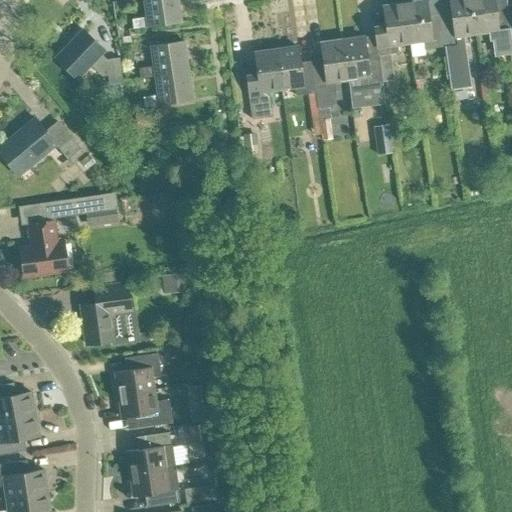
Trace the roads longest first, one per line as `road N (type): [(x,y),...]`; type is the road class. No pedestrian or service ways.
road 1 (residential): [(0,303),(74,389),(90,447),(87,511)]
road 2 (residential): [(482,410),(461,280),(511,272)]
road 3 (residential): [(482,410),(313,435)]
